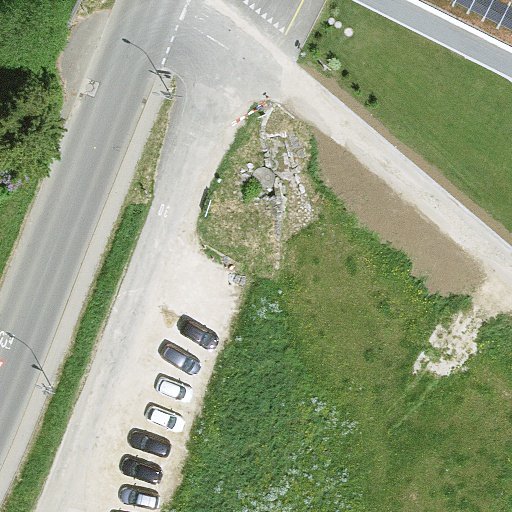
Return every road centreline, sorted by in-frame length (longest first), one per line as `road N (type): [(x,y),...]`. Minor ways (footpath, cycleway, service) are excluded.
road 1 (residential): [(238,52),(56,511)]
road 2 (tertiary): [(0,403),(151,1)]
road 3 (unclassified): [(238,52),(296,89),(511,275)]
